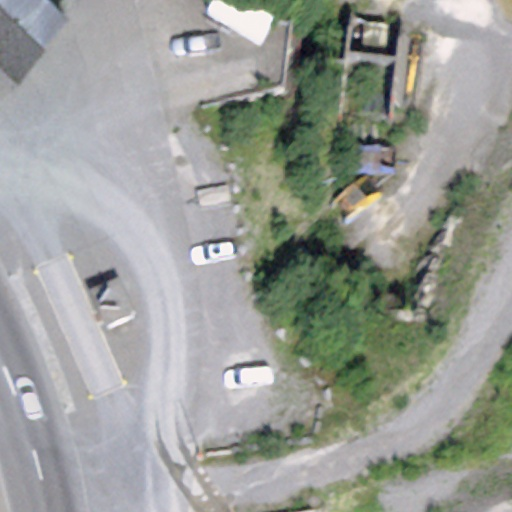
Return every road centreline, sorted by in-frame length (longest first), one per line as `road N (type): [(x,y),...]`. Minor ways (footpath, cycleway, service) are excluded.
road 1 (track): [(45,502),(204,494),(511,418)]
road 2 (primary): [(0,360),(30,428),(45,511)]
